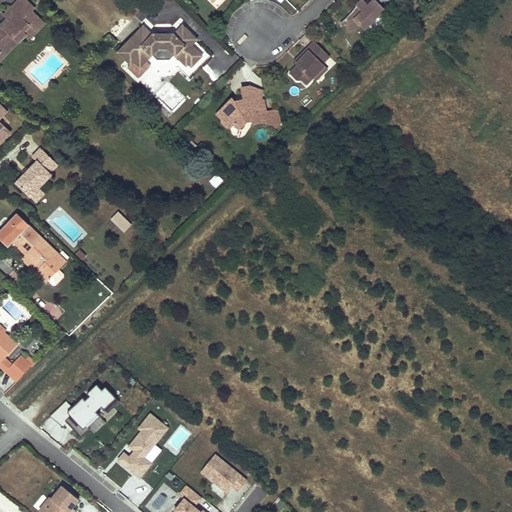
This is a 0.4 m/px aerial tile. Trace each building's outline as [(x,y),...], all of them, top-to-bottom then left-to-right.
[(382,0),(370,0),(371,0),(369,2),(364,2),(363,1),(362,0),(359,2),(356,4),(354,5),(352,8),(351,9),(350,12),(348,15),(345,18),(348,22),(349,29),(356,28),(361,23),(364,28),(365,28),(370,24),(370,19),(376,19),(384,18),(383,10),(379,5),(382,1),(382,0)] [(22,8),(16,3),(4,15),(9,20),(2,26),(0,25),(0,24),(0,54),(2,54),(3,53),(16,41),(17,41),(23,35),(25,36),(28,39),(43,24),(30,12),(32,9),(32,8),(31,6),(29,5),(28,4),(25,5),(22,8)] [(173,34),(170,34),(170,33),(166,37),(159,37),(156,34),(155,34),(152,34),(152,35),(148,31),(146,33),(141,28),(117,52),(130,65),(134,62),(139,68),(152,55),(156,60),(169,60),(174,55),(185,67),(188,64),(196,56),(184,45),(193,36),(184,27),(179,33),(177,31),(173,34)] [(0,60),(17,43),(19,42),(25,36),(23,35),(17,41),(16,41),(3,53),(2,54),(0,54),(0,60)] [(197,40),(193,36),(184,45),(196,56),(188,64),(191,67),(202,56),(191,45),(197,40)] [(328,56),(313,42),(305,50),(307,52),(300,60),(299,63),(288,74),(295,81),(300,80),(305,85),(311,78),(316,73),(320,72),(321,74),(326,69),(320,64),(328,56)] [(307,52),(305,50),(292,63),(295,66),(299,63),(300,60),(307,52)] [(320,72),(316,73),(311,78),(314,81),(321,74),(320,72)] [(250,84),(242,86),(245,97),(236,100),(232,97),(224,106),(228,110),(222,116),(222,121),(226,125),(230,125),(233,123),(238,128),(246,121),(253,119),(254,124),(265,121),(274,128),(283,119),(281,110),(275,109),(267,111),(264,100),(255,102),(250,84)] [(261,88),(250,84),(255,102),(264,100),(261,88)] [(0,142),(9,133),(0,124),(0,119),(7,113),(0,105),(0,142)] [(228,110),(224,106),(218,111),(222,116),(228,110)] [(31,157),(36,161),(15,183),(30,197),(38,189),(51,175),(49,173),(57,165),(39,148),(31,157)] [(215,174),(209,183),(217,189),(223,180),(215,174)] [(38,189),(30,197),(35,203),(43,194),(38,189)] [(110,220),(123,234),(132,225),(118,212),(110,220)] [(41,239),(17,215),(0,232),(0,239),(8,247),(13,242),(26,255),(41,239)] [(41,239),(26,255),(21,259),(46,283),(48,281),(52,285),(55,285),(63,277),(63,274),(58,270),(66,262),(41,239)] [(0,361),(4,357),(15,344),(1,331),(0,330),(0,361)] [(11,363),(7,368),(18,377),(29,364),(19,355),(11,363)] [(0,366),(15,380),(18,377),(7,368),(11,363),(4,357),(0,361),(0,366)] [(67,402),(51,417),(64,427),(68,424),(69,422),(74,427),(73,428),(82,438),(91,430),(88,427),(100,415),(97,413),(103,407),(109,414),(120,403),(106,388),(103,391),(98,385),(88,394),(91,397),(86,401),(84,399),(74,407),(67,402)] [(167,428),(150,414),(137,428),(141,431),(118,460),(139,478),(151,464),(143,458),(154,444),(167,428)] [(151,464),(162,450),(154,444),(143,458),(151,464)] [(247,481),(215,455),(201,472),(224,491),(230,484),(239,492),(247,481)] [(67,505),(74,497),(58,483),(47,497),(47,498),(37,510),(39,511),(66,511),(63,510),(67,505)] [(227,493),(233,487),(230,484),(224,491),(227,493)] [(202,499),(187,487),(179,497),(184,502),(175,511),(203,511),(202,511),(201,511),(198,511),(194,508),(202,499)] [(45,495),(35,508),(37,510),(47,498),(47,497),(45,495)]
